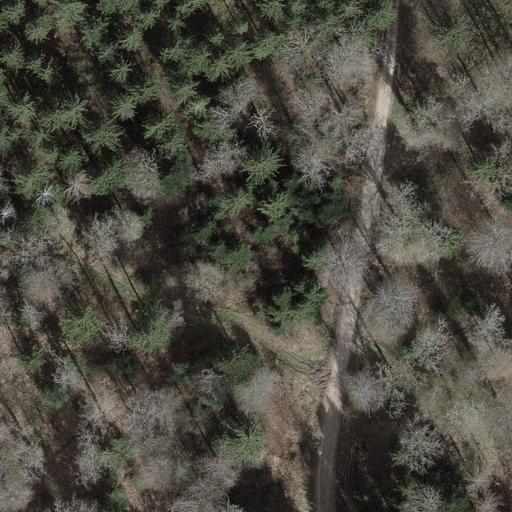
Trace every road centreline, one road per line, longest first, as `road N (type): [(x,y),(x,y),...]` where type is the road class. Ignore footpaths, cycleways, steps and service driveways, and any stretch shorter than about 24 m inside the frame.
road 1 (track): [(317,511),(322,419),(391,0)]
road 2 (track): [(0,250),(238,326),(274,350),(322,419)]
